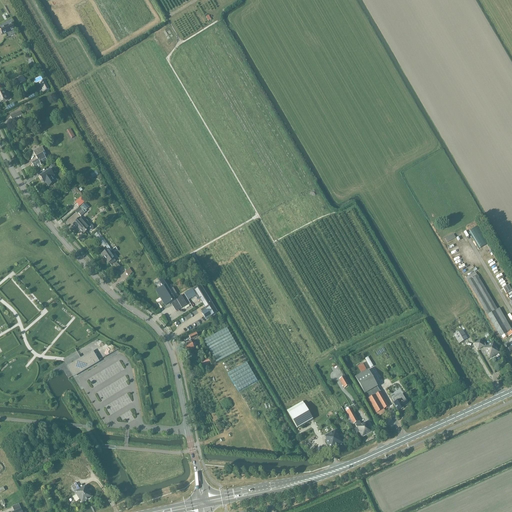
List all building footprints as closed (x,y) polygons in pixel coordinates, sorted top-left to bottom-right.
[(12,24),(0,28),(0,29),(3,36),(7,34),(14,31),(15,31),(13,24),(12,24)] [(40,84),(44,93),(51,90),(46,81),(40,84)] [(3,92),(0,93),(0,101),(1,103),(4,102),(6,105),(11,102),(8,94),(5,95),(3,92)] [(11,116),(13,122),(23,118),(20,112),(11,116)] [(38,160),(31,163),(34,168),(38,166),(39,168),(41,166),(40,163),(46,160),(43,153),(44,152),(42,147),(33,151),(38,160)] [(50,169),(40,176),(44,183),(45,182),(49,187),(55,183),(57,181),(54,176),(50,169)] [(387,181),(389,185),(396,180),(393,175),(390,177),(391,178),(387,181)] [(81,197),(75,202),(79,207),(85,202),(81,197)] [(84,222),(80,218),(74,223),(81,230),(80,231),(83,234),(89,229),(90,230),(92,230),(93,229),(93,227),(92,225),(90,225),(88,222),(88,221),(87,220),(84,222)] [(478,226),(469,232),(479,249),(488,244),(478,226)] [(99,232),(95,235),(104,248),(106,246),(108,245),(99,232)] [(445,239),(447,243),(456,238),(453,234),(445,239)] [(108,249),(101,254),(104,259),(105,258),(108,263),(109,263),(110,265),(115,261),(113,259),(114,259),(112,256),(115,254),(113,251),(110,253),(110,252),(108,249)] [(476,273),(466,278),(501,337),(502,337),(503,340),(508,336),(509,337),(511,335),(511,330),(511,331),(507,322),(499,308),(498,309),(476,273)] [(171,302),(176,311),(186,305),(185,302),(181,296),(175,300),(162,280),(159,281),(159,282),(155,284),(159,290),(157,291),(165,306),(171,302)] [(201,284),(193,289),(197,295),(205,307),(201,309),(203,311),(202,312),(201,312),(206,319),(217,313),(206,294),(201,284)] [(193,289),(184,294),(188,300),(197,295),(193,289)] [(459,332),(454,335),(459,344),(464,341),(459,332)] [(478,350),(483,347),(484,349),(489,358),(499,352),(493,343),(487,347),(484,343),(483,344),(480,340),(474,344),(478,350)] [(185,349),(184,350),(185,352),(194,348),(196,346),(195,343),(192,344),(191,342),(183,345),(185,349)] [(98,362),(98,361),(93,352),(81,359),(70,366),(76,375),(98,362)] [(361,373),(355,377),(365,395),(365,394),(368,400),(367,400),(375,414),(384,409),(375,395),(380,392),(368,370),(367,371),(363,363),(357,367),(361,373)] [(344,377),(339,380),(344,389),(349,386),(344,377)] [(394,404),(398,411),(401,409),(401,410),(403,409),(403,408),(404,407),(408,404),(406,400),(405,400),(402,394),(392,400),(395,403),(394,404)] [(287,411),(296,427),(297,429),(313,420),(303,402),(287,411)] [(351,408),(346,411),(353,425),(354,424),(357,428),(354,429),(357,433),(359,432),(362,437),(372,432),(366,422),(361,425),(359,421),(356,416),(355,415),(354,413),(354,412),(353,411),(353,410),(352,409),(351,408)] [(334,419),(329,410),(323,413),(328,422),(334,419)] [(264,417),(269,421),(273,416),(268,412),(264,417)] [(325,436),(326,440),(325,440),(331,450),(343,443),(335,430),(325,436)] [(67,464),(76,479),(80,477),(81,479),(88,475),(84,468),(90,464),(86,457),(80,460),(79,457),(67,464)] [(52,481),(64,500),(74,494),(62,475),(52,481)] [(17,490),(12,482),(5,485),(7,489),(11,487),(13,492),(17,490)] [(76,483),(71,486),(75,492),(79,489),(76,483)] [(79,489),(75,492),(77,495),(80,500),(82,503),(92,497),(86,486),(79,489)] [(35,490),(43,511),(49,509),(41,487),(35,490)]
